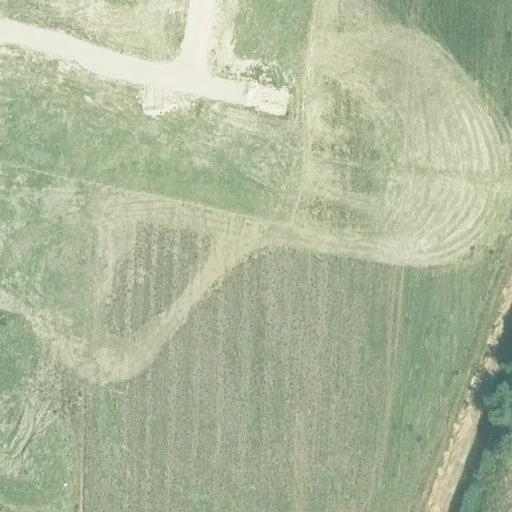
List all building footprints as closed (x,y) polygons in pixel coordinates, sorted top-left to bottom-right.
[(43,0),(42,6),(62,9),(63,0),(43,0)] [(63,0),(62,9),(78,12),(79,5),(98,8),(98,0),(63,0)] [(98,0),(98,8),(116,10),(116,17),(131,19),(134,0),(98,0)] [(134,0),(131,19),(147,22),(148,15),(168,18),(170,0),(134,0)] [(258,0),(257,14),(296,20),(296,18),(298,2),(292,1),(292,0),(258,0)] [(234,26),(231,46),(291,54),(291,53),(285,52),(287,36),(293,37),(296,21),(296,20),(257,14),(254,29),(234,26)] [(231,46),(229,62),(236,63),(233,82),(285,90),(285,88),(287,75),(281,74),(284,54),(290,55),(291,54),(231,46)] [(0,110),(0,147),(1,144),(16,148),(15,154),(16,154),(29,96),(9,92),(5,111),(0,110)] [(29,96),(16,154),(17,154),(19,148),(34,152),(33,158),(49,161),(51,161),(59,123),(43,119),(48,100),(29,96)] [(59,123),(51,161),(52,162),(68,165),(69,159),(85,162),(83,169),(84,169),(97,110),(78,106),(73,126),(59,123)] [(97,110),(84,169),(85,169),(87,162),(103,165),(104,159),(120,163),(119,169),(120,169),(132,112),(114,108),(109,128),(95,125),(98,111),(97,110)] [(132,112),(120,169),(121,170),(122,164),(138,167),(137,173),(153,177),(154,177),(163,139),(148,136),(152,116),(132,112)] [(163,139),(154,177),(155,177),(172,181),(173,175),(189,179),(187,185),(189,185),(202,127),(182,123),(178,142),(163,139)] [(202,127),(189,185),(190,185),(191,179),(207,183),(205,189),(222,192),(223,193),(232,154),(217,151),(221,131),(202,127)] [(232,154),(223,193),(224,193),(240,197),(242,191),(257,194),(256,200),(258,201),(271,142),(251,138),(247,158),(232,154)] [(6,273),(0,301),(0,317),(22,323),(32,279),(6,273)] [(32,279),(22,323),(48,328),(58,284),(32,279)] [(58,284),(48,328),(74,334),(83,290),(58,284)] [(83,290),(74,334),(100,339),(109,296),(83,290)] [(109,296),(100,339),(126,345),(135,301),(109,296)] [(135,301),(126,345),(151,351),(161,307),(135,301)] [(161,307),(151,351),(177,356),(187,312),(161,307)] [(187,312),(177,356),(204,362),(213,318),(187,312)] [(6,343),(4,350),(16,353),(17,345),(6,343)] [(17,345),(16,353),(28,356),(29,348),(17,345)] [(57,354),(56,362),(67,364),(69,356),(57,354)] [(69,356),(67,364),(79,367),(81,359),(69,356)] [(109,365),(107,373),(119,375),(121,368),(109,365)] [(121,368),(119,375),(131,378),(132,370),(121,368)] [(161,376),(159,384),(171,387),(172,379),(161,376)] [(172,379),(171,387),(182,389),(184,381),(172,379)]
